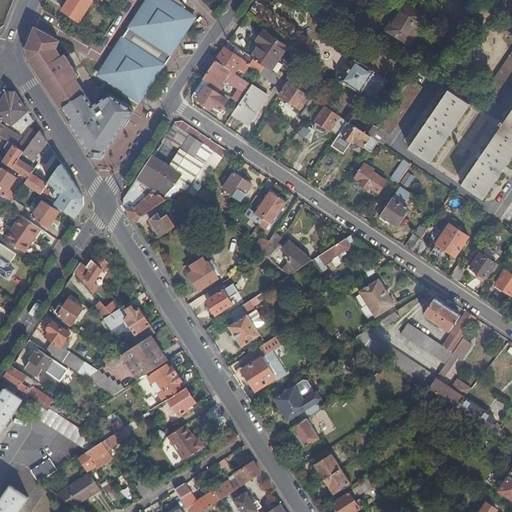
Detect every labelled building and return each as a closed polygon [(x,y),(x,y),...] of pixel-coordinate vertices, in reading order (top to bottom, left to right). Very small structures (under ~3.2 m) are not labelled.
[(93,1),(91,0),(68,0),(62,10),(79,21),(93,1)] [(125,39),(114,55),(153,83),(164,65),(166,66),(172,58),(170,56),(196,17),(185,9),(186,8),(182,3),(178,0),(150,0),(130,30),(129,29),(124,38),(125,39)] [(487,0),(486,3),(498,11),(505,0),(487,0)] [(266,3),(257,16),(267,23),(276,10),(266,3)] [(424,17),(402,4),(392,21),(394,23),(389,31),(408,43),(424,17)] [(465,11),(454,27),(457,29),(465,34),(476,18),(465,11)] [(59,42),(35,28),(27,49),(29,59),(46,84),(64,57),(64,56),(61,58),(56,50),(59,42)] [(486,61),(506,39),(495,29),(475,50),(486,61)] [(265,66),(271,70),(286,45),(264,30),(255,43),(260,46),(252,57),(265,66)] [(255,43),(248,54),(252,57),(260,46),(255,43)] [(225,47),(216,61),(232,71),(235,73),(238,68),(247,74),(252,67),(260,72),(264,67),(253,60),(250,64),(225,47)] [(511,77),(511,50),(485,91),(497,99),(511,77)] [(114,55),(100,76),(140,103),(153,83),(114,55)] [(64,57),(46,84),(57,102),(61,101),(77,77),(64,57)] [(361,93),(362,91),(373,74),(374,72),(356,59),(342,80),(361,93)] [(216,61),(204,79),(209,82),(221,90),(222,90),(226,84),(224,82),(232,71),(216,61)] [(432,72),(420,64),(416,70),(428,78),(432,72)] [(273,90),(280,95),(289,82),(271,70),(265,66),(260,73),(276,84),(273,90)] [(383,81),(373,74),(362,91),(372,98),(383,81)] [(140,103),(100,76),(99,78),(139,105),(140,103)] [(61,101),(57,102),(68,119),(70,111),(83,92),(75,81),(78,79),(77,77),(61,101)] [(378,141),(383,144),(422,87),(410,78),(377,128),(371,137),(378,141)] [(204,79),(193,95),(213,108),(215,105),(217,106),(222,110),(229,100),(219,93),(207,85),(209,82),(204,79)] [(207,85),(219,93),(221,90),(209,82),(207,85)] [(280,95),(301,109),(310,96),(291,83),(289,82),(280,95)] [(241,102),(233,114),(246,122),(250,116),(253,118),(268,95),(252,85),(241,102)] [(469,104),(449,90),(409,148),(430,162),(469,104)] [(13,124),(28,111),(15,92),(6,91),(0,102),(0,134),(8,140),(13,132),(7,128),(8,126),(10,128),(13,124)] [(70,111),(68,119),(91,154),(91,153),(95,157),(101,158),(105,154),(106,154),(134,111),(111,96),(92,107),(83,92),(70,111)] [(269,96),(268,95),(253,118),(250,116),(246,122),(250,125),(269,96)] [(301,116),(306,120),(319,101),(313,98),(301,116)] [(326,107),(322,104),(316,113),(320,116),(326,107)] [(356,104),(351,111),(358,115),(357,116),(369,124),(369,123),(370,124),(375,117),(356,104)] [(330,130),(338,135),(348,121),(345,119),(326,107),(320,116),(317,121),(315,125),(314,130),(323,135),(328,133),(330,130)] [(348,121),(371,137),(377,128),(370,124),(369,123),(369,124),(357,116),(358,115),(351,111),(345,119),(348,121)] [(225,154),(227,150),(182,120),(177,122),(225,154)] [(355,141),(371,152),(378,141),(371,137),(348,121),(338,135),(332,145),(343,153),(351,142),(353,140),(355,141)] [(511,155),(511,126),(505,121),(462,184),(483,199),(511,155)] [(179,127),(173,124),(164,138),(170,141),(179,127)] [(303,124),(299,134),(307,137),(311,127),(303,124)] [(194,157),(203,143),(179,127),(170,141),(181,149),(194,157)] [(30,143),(38,133),(32,129),(18,147),(24,151),(30,143)] [(47,141),(40,131),(38,133),(30,143),(40,150),(47,141)] [(24,151),(18,147),(9,141),(5,147),(5,148),(10,152),(4,162),(13,168),(19,158),(24,151)] [(50,146),(47,141),(40,150),(34,159),(38,163),(50,146)] [(40,150),(30,143),(24,151),(34,159),(40,150)] [(195,196),(223,156),(203,143),(194,157),(182,174),(177,183),(183,187),(195,196)] [(54,151),(50,146),(38,163),(43,167),(54,151)] [(182,174),(194,157),(181,149),(170,166),(182,174)] [(167,199),(183,187),(177,183),(182,174),(170,166),(153,155),(137,179),(151,189),(156,182),(161,185),(165,182),(171,187),(159,194),(167,199)] [(35,169),(19,158),(13,168),(20,172),(28,178),(32,173),(35,169)] [(374,172),(375,170),(365,163),(356,177),(362,181),(361,183),(369,189),(371,187),(375,190),(379,193),(387,181),(374,172)] [(84,197),(63,165),(60,167),(48,184),(47,186),(50,188),(53,184),(64,192),(58,201),(56,200),(54,202),(76,216),(84,204),(84,197)] [(398,183),(408,168),(403,165),(393,179),(398,183)] [(0,179),(10,187),(17,177),(0,166),(0,179)] [(25,183),(28,178),(20,172),(17,177),(25,183)] [(252,185),(234,172),(223,188),(241,201),(252,185)] [(414,176),(408,172),(400,183),(407,187),(414,176)] [(48,184),(32,173),(28,178),(25,183),(41,194),(47,186),(48,184)] [(0,193),(11,201),(17,191),(10,187),(0,179),(0,193)] [(134,221),(167,199),(159,194),(151,189),(137,179),(124,197),(124,205),(134,221)] [(151,189),(159,194),(171,187),(165,182),(161,185),(156,182),(151,189)] [(409,194),(400,188),(393,198),(403,204),(409,194)] [(257,195),(248,207),(251,209),(247,214),(260,223),(263,217),(279,194),(270,189),(263,199),(261,201),(259,200),(260,197),(257,195)] [(287,200),(279,194),(263,217),(272,223),(275,220),(278,215),(287,200)] [(388,197),(378,212),(382,214),(392,200),(388,197)] [(392,200),(382,214),(389,219),(397,224),(398,222),(400,223),(408,211),(407,210),(408,208),(403,204),(393,198),(392,200)] [(7,206),(22,215),(25,210),(11,201),(7,206)] [(60,212),(43,201),(41,205),(39,203),(31,215),(49,227),(60,212)] [(160,236),(175,226),(163,209),(158,212),(158,213),(149,219),(160,236)] [(26,251),(41,228),(22,215),(7,238),(26,251)] [(469,236),(450,224),(437,243),(456,256),(469,236)] [(248,239),(236,229),(233,230),(234,231),(227,236),(224,231),(222,233),(225,237),(216,243),(221,251),(228,246),(230,249),(235,245),(233,243),(239,239),(245,244),(248,239)] [(412,251),(421,239),(413,234),(405,246),(412,251)] [(353,238),(351,235),(315,258),(324,271),(328,269),(326,266),(333,261),(335,263),(341,259),(338,255),(350,247),(350,244),(350,243),(354,241),(353,238)] [(477,244),(482,247),(487,238),(483,235),(477,244)] [(262,251),(269,241),(261,236),(255,245),(262,251)] [(280,246),(271,238),(269,241),(262,251),(265,254),(269,258),(280,246)] [(412,251),(420,256),(428,244),(421,239),(412,251)] [(284,257),(298,269),(310,262),(312,260),(306,254),(307,253),(307,252),(301,247),(300,247),(299,248),(290,240),(283,248),(288,252),(284,257)] [(10,266),(17,254),(1,243),(0,245),(0,251),(0,254),(0,255),(0,272),(9,279),(15,270),(10,266)] [(437,243),(436,245),(454,258),(456,256),(437,243)] [(496,263),(481,252),(470,267),(478,273),(476,277),(483,282),(496,263)] [(258,265),(269,258),(265,254),(256,261),(258,265)] [(200,290),(218,277),(208,261),(206,262),(203,258),(191,266),(194,270),(189,274),(200,290)] [(324,271),(315,258),(312,260),(310,262),(318,275),(324,271)] [(93,260),(87,267),(81,263),(75,272),(94,294),(99,286),(94,283),(102,269),(93,260)] [(368,277),(380,269),(375,261),(363,269),(368,277)] [(450,276),(458,281),(467,269),(459,264),(450,276)] [(511,294),(511,273),(505,269),(494,287),(500,291),(502,289),(511,295),(511,294)] [(396,306),(378,279),(360,290),(378,317),(396,306)] [(224,290),(220,284),(208,292),(211,298),(207,301),(216,314),(233,304),(229,298),(238,292),(233,284),(224,290)] [(259,302),(256,297),(229,315),(234,323),(229,326),(243,346),(261,334),(256,328),(248,315),(247,314),(255,309),(253,306),(259,302)] [(435,298),(425,313),(450,330),(461,315),(435,298)] [(83,309),(69,299),(64,308),(59,305),(55,312),(59,315),(73,325),(83,309)] [(105,319),(112,314),(107,308),(101,302),(95,308),(105,319)] [(112,314),(119,309),(113,302),(107,308),(112,314)] [(128,311),(125,305),(119,309),(112,314),(105,319),(108,324),(112,330),(126,320),(129,324),(126,325),(128,327),(130,325),(135,334),(131,338),(136,345),(152,335),(154,334),(155,333),(140,309),(135,312),(133,308),(128,311)] [(257,309),(248,315),(256,328),(265,322),(257,309)] [(475,317),(466,311),(452,332),(443,345),(409,322),(401,333),(446,363),(451,356),(455,351),(465,334),(466,332),(465,332),(475,317)] [(400,317),(396,312),(382,320),(388,324),(400,317)] [(53,342),(46,351),(86,378),(97,370),(69,351),(72,345),(66,341),(71,334),(53,322),(48,330),(50,332),(46,337),(53,342)] [(437,377),(367,330),(355,338),(392,363),(426,386),(430,388),(436,379),(437,377)] [(170,359),(154,334),(152,335),(168,361),(170,359)] [(465,334),(455,351),(460,354),(464,357),(475,340),(465,334)] [(168,361),(152,335),(136,345),(125,352),(142,377),(168,361)] [(269,341),(243,357),(248,366),(242,369),(256,391),(275,378),(277,380),(287,374),(272,350),(268,353),(266,349),(272,345),(269,341)] [(38,350),(25,369),(36,376),(41,368),(46,372),(54,360),(38,350)] [(455,351),(451,356),(456,359),(460,354),(455,351)] [(114,359),(110,356),(102,361),(105,365),(114,359)] [(451,356),(446,363),(440,373),(445,376),(456,359),(451,356)] [(160,385),(177,374),(173,366),(169,368),(167,364),(147,377),(152,384),(157,380),(160,385)] [(28,376),(11,366),(3,379),(10,383),(20,389),(35,399),(38,395),(22,385),(28,376)] [(114,396),(126,388),(122,383),(120,384),(116,379),(114,381),(111,376),(108,377),(105,372),(103,374),(100,369),(97,370),(86,378),(114,396)] [(452,384),(458,378),(452,372),(446,379),(452,384)] [(182,381),(177,374),(160,385),(163,390),(158,394),(162,400),(182,388),(179,383),(182,381)] [(68,384),(75,389),(80,383),(73,378),(68,384)] [(451,390),(436,379),(430,388),(432,390),(434,391),(458,407),(465,398),(472,389),(458,380),(451,390)] [(16,395),(20,389),(10,383),(6,389),(0,398),(0,435),(23,400),(16,395)] [(62,383),(58,389),(69,395),(72,389),(62,383)] [(305,400),(296,386),(275,399),(289,421),(323,399),(318,391),(305,400)] [(432,390),(430,388),(426,386),(419,390),(428,396),(432,390)] [(196,402),(186,387),(169,399),(179,416),(190,409),(188,407),(196,402)] [(495,419),(465,398),(458,407),(496,433),(498,429),(491,425),(495,419)] [(88,451),(101,443),(40,403),(33,415),(88,451)] [(295,426),(293,427),(306,447),(320,437),(308,418),(295,426)] [(115,434),(101,424),(100,424),(92,436),(102,443),(102,442),(115,434)] [(131,424),(115,434),(119,440),(135,430),(131,424)] [(195,440),(185,425),(168,436),(184,460),(204,447),(198,438),(195,440)] [(119,440),(115,434),(102,442),(108,450),(120,442),(119,440)] [(108,450),(102,442),(102,443),(101,443),(88,451),(78,458),(87,471),(95,466),(97,469),(113,458),(108,450)] [(317,464),(326,478),(341,468),(332,454),(331,455),(328,450),(315,458),(319,463),(317,464)] [(39,483),(58,471),(50,459),(31,471),(39,483)] [(262,473),(254,461),(235,473),(238,477),(231,482),(229,480),(215,489),(222,499),(262,473)] [(341,468),(326,478),(335,493),(351,483),(341,468)] [(238,477),(235,473),(228,478),(229,480),(231,482),(238,477)] [(101,489),(90,475),(64,491),(69,498),(72,495),(78,504),(101,489)] [(511,476),(510,475),(500,490),(511,497),(511,476)] [(153,492),(157,489),(151,479),(146,482),(153,492)] [(373,486),(368,479),(350,491),(350,492),(335,502),(341,511),(353,511),(361,508),(354,498),(373,486)] [(146,496),(153,492),(146,482),(146,481),(140,485),(146,496)] [(196,499),(186,483),(176,490),(190,511),(201,511),(216,503),(222,499),(215,489),(213,490),(213,491),(207,495),(200,500),(197,501),(196,499)] [(120,496),(112,485),(105,490),(113,501),(120,496)] [(0,511),(19,511),(29,498),(12,486),(0,503),(0,511)] [(215,489),(214,487),(205,492),(207,495),(213,491),(213,490),(215,489)] [(69,498),(64,491),(57,495),(65,500),(69,498)] [(260,511),(259,509),(263,506),(259,500),(255,503),(247,491),(234,500),(242,511),(260,511)] [(75,506),(78,504),(72,495),(69,498),(65,500),(75,506)] [(426,511),(435,511),(436,511),(437,509),(435,507),(437,505),(438,506),(441,501),(433,496),(418,506),(426,511)] [(53,511),(56,506),(41,499),(34,511),(53,511)] [(437,511),(457,511),(441,501),(438,506),(437,505),(435,507),(437,509),(436,511),(437,511)] [(494,511),(497,509),(488,502),(480,511),(494,511)]
